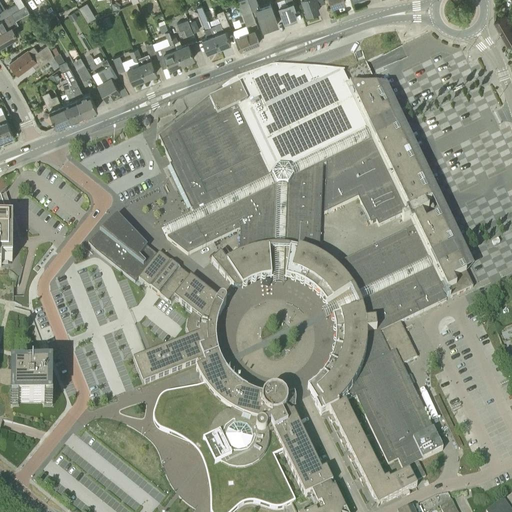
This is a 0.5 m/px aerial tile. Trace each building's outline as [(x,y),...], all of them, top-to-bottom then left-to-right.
[(0,0),(0,19),(2,19),(12,13),(19,9),(16,3),(7,8),(7,7),(5,8),(0,0)] [(255,22),(253,14),(248,0),(237,0),(241,12),(246,25),(255,22)] [(263,29),(277,24),(272,10),(270,4),(259,8),(255,0),(249,0),(253,11),(256,10),(258,15),(263,29)] [(284,22),(296,18),(293,10),(295,9),(291,0),(284,0),(285,4),(279,7),(284,22)] [(317,5),(324,2),(323,0),(302,0),(307,14),(308,13),(309,15),(314,13),(313,12),(318,10),(317,5)] [(218,48),(213,34),(204,13),(202,6),(197,8),(205,29),(204,29),(207,36),(201,39),(206,53),(218,48)] [(227,19),(224,12),(222,10),(216,12),(222,27),(228,24),(227,19)] [(74,11),(67,15),(71,22),(78,18),(74,11)] [(84,17),(87,22),(95,17),(92,12),(84,17)] [(2,19),(0,19),(0,46),(18,36),(13,27),(18,24),(12,13),(2,19)] [(508,45),(511,42),(511,24),(506,14),(495,21),(508,45)] [(109,16),(102,18),(105,27),(112,25),(109,16)] [(193,32),(187,19),(177,23),(180,30),(184,29),(186,35),(193,32)] [(159,26),(162,33),(164,32),(168,31),(165,24),(160,26),(159,26)] [(232,31),(235,39),(240,51),(259,43),(254,31),(249,33),(246,25),(232,31)] [(225,29),(218,32),(213,34),(218,48),(230,43),(225,29)] [(171,38),(168,31),(164,32),(169,44),(161,48),(163,52),(169,68),(181,63),(175,48),(171,38)] [(40,33),(35,36),(38,41),(43,38),(40,33)] [(175,48),(181,63),(194,58),(188,42),(182,45),(180,40),(177,41),(175,36),(171,38),(175,48)] [(71,86),(82,114),(97,108),(89,92),(83,94),(68,64),(66,65),(60,53),(59,53),(56,47),(51,50),(47,44),(47,45),(54,57),(60,68),(71,86)] [(33,46),(9,63),(18,75),(36,61),(39,66),(46,60),(47,61),(54,57),(47,45),(37,52),(33,46)] [(138,63),(144,78),(156,73),(150,58),(149,55),(148,53),(140,56),(137,48),(133,50),(137,60),(138,63)] [(137,60),(133,50),(129,51),(131,58),(132,57),(134,60),(135,61),(137,60)] [(119,72),(125,70),(119,55),(113,58),(119,72)] [(107,100),(120,92),(112,79),(117,75),(110,63),(110,64),(105,66),(97,71),(104,82),(98,85),(107,100)] [(144,78),(138,63),(126,67),(133,83),(144,78)] [(84,80),(92,77),(84,64),(77,68),(84,80)] [(67,121),(82,114),(71,86),(60,68),(62,71),(60,72),(64,79),(61,80),(65,91),(69,100),(60,104),(67,121)] [(60,80),(57,73),(49,77),(52,84),(60,80)] [(48,79),(40,83),(44,91),(52,87),(48,79)] [(314,92),(325,92),(326,83),(247,80),(241,80),(236,81),(230,83),(226,87),(156,141),(156,142),(158,140),(171,166),(169,167),(191,212),(193,211),(194,213),(221,200),(216,190),(206,195),(204,190),(203,190),(177,136),(216,117),(209,102),(226,93),(227,89),(234,90),(239,100),(257,101),(257,111),(267,112),(267,123),(278,123),(276,167),(288,167),(289,167),(291,124),(291,113),(302,113),(303,92),(314,92)] [(348,84),(329,83),(326,148),(391,118),(377,88),(365,88),(365,86),(367,86),(367,85),(365,85),(348,84)] [(270,176),(276,167),(278,123),(267,123),(267,112),(257,111),(257,101),(239,100),(234,90),(227,89),(226,93),(209,102),(216,117),(177,136),(203,190),(204,190),(206,195),(216,190),(221,200),(270,176)] [(67,121),(60,104),(57,97),(52,99),(49,91),(42,94),(49,109),(56,126),(67,121)] [(323,150),(325,93),(314,92),(303,92),(302,113),(291,113),(291,124),(289,167),(323,151),(323,150)] [(0,129),(4,140),(14,136),(4,113),(0,114),(0,129)] [(142,121),(141,126),(145,130),(150,128),(151,123),(147,119),(142,121)] [(431,202),(397,130),(372,142),(326,164),(324,215),(358,199),(370,225),(376,223),(378,227),(401,217),(402,218),(401,219),(403,223),(412,219),(421,215),(421,214),(434,208),(431,202)] [(425,247),(417,230),(415,231),(414,227),(335,265),(319,254),(323,166),(322,166),(294,179),(288,188),(287,221),(285,274),(297,276),(307,281),(316,287),(324,294),(332,303),(428,258),(428,257),(429,257),(425,247)] [(272,273),(274,221),(275,189),(168,240),(168,239),(167,240),(187,256),(207,246),(240,230),(238,254),(232,259),(225,250),(211,262),(231,286),(231,285),(233,288),(239,284),(249,279),(259,275),(272,273)] [(8,221),(0,197),(2,196),(2,195),(0,196),(0,267),(1,267),(1,262),(12,262),(12,221),(8,221)] [(425,247),(429,257),(452,246),(438,216),(432,219),(416,227),(417,230),(425,247)] [(134,284),(138,279),(170,304),(175,299),(193,314),(188,320),(186,330),(189,338),(132,361),(142,385),(197,363),(200,370),(220,361),(218,355),(217,350),(216,344),(215,338),(216,332),(217,327),(218,321),(220,316),(222,310),(225,305),(226,304),(225,301),(222,299),(219,300),(190,278),(159,253),(156,256),(147,249),(117,217),(88,245),(95,253),(134,284)] [(493,223),(484,227),(487,234),(496,229),(493,223)] [(416,304),(420,314),(446,301),(442,293),(447,291),(450,299),(472,288),(458,259),(440,267),(434,270),(415,279),(420,288),(425,299),(416,304)] [(401,323),(420,314),(416,304),(425,299),(420,288),(415,279),(338,316),(340,328),(341,339),(340,350),(338,360),(333,370),(327,379),(320,387),(315,391),(329,411),(345,403),(356,398),(388,465),(397,460),(402,470),(408,467),(418,462),(443,451),(402,365),(417,358),(401,323)] [(287,402),(286,400),(287,400),(287,399),(286,399),(285,398),(283,396),(284,395),(283,395),(279,393),(279,392),(278,392),(274,392),(274,391),(273,391),(273,392),(269,393),(269,392),(268,393),(265,395),(264,395),(264,396),(263,398),(262,400),(261,400),(262,400),(261,403),(256,402),(256,401),(255,399),(253,398),(252,398),(251,399),(250,400),(245,398),(246,394),(246,393),(247,392),(242,389),(237,385),(233,381),(229,376),(225,371),(222,366),(199,378),(204,386),(203,386),(199,387),(198,388),(197,388),(196,388),(168,393),(165,394),(163,395),(161,397),(159,399),(158,401),(157,404),(154,413),(153,414),(153,415),(153,416),(153,417),(153,418),(153,421),(154,424),(155,426),(157,429),(160,430),(162,432),(171,435),(193,444),(196,445),(199,447),(201,449),(203,451),(205,453),(204,454),(203,455),(203,456),(203,457),(204,459),(205,460),(206,460),(208,460),(208,462),(209,463),(209,465),(209,467),(210,499),(210,511),(233,511),(238,509),(240,507),(243,505),(246,504),(249,504),(252,503),(255,504),(269,508),(272,509),(276,509),(279,509),(282,509),(285,507),(292,504),(295,503),(273,458),(284,453),(305,498),(309,496),(332,484),(326,470),(321,472),(294,415),(295,414),(297,416),(296,413),(295,410),(295,407),(294,405),(292,403),(291,402),(289,402),(287,402)] [(50,371),(46,371),(27,371),(26,371),(12,371),(12,399),(13,399),(18,399),(18,403),(44,403),(44,399),(50,399),(50,371)] [(438,396),(437,397),(433,399),(458,449),(462,447),(438,396)] [(345,403),(329,411),(329,412),(332,417),(329,418),(332,425),(335,423),(343,439),(340,441),(343,447),(347,446),(351,455),(348,457),(351,463),(355,462),(363,478),(359,480),(363,487),(366,485),(377,507),(402,495),(404,498),(410,495),(409,492),(417,487),(411,475),(409,471),(389,481),(388,479),(384,481),(383,478),(388,476),(383,465),(377,468),(371,455),(377,453),(372,443),(366,445),(364,440),(369,437),(364,427),(358,430),(353,419),(358,416),(353,405),(347,407),(345,403)] [(418,462),(408,467),(411,473),(417,470),(419,474),(414,476),(416,482),(426,477),(418,462)] [(345,511),(332,484),(309,496),(315,507),(314,509),(307,511),(345,511)] [(503,499),(494,505),(497,509),(506,503),(503,499)] [(441,511),(443,511),(454,507),(452,501),(440,507),(441,511)] [(502,511),(509,507),(506,503),(497,509),(498,510),(499,511),(502,511)]
